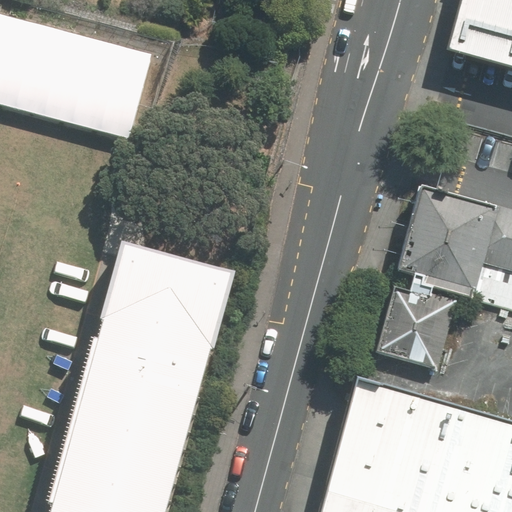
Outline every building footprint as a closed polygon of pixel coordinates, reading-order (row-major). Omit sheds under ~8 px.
[(511,0),(457,0),(442,57),(511,75),(511,0)] [(511,212),(416,186),(391,281),(511,313),(511,212)] [(131,242),(57,511),(175,511),(241,272),(131,242)] [(451,306),(392,290),(374,356),(433,372),(451,306)] [(511,511),(511,425),(356,382),(320,511),(511,511)]
